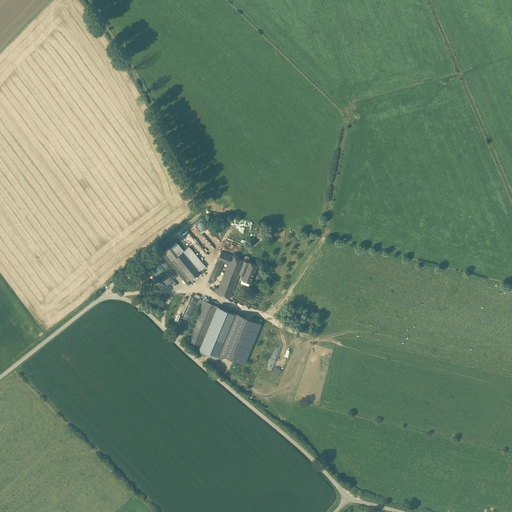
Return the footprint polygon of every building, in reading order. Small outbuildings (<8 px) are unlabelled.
[(223,240),(202,218),(196,223),(216,247),(223,240)] [(216,247),(196,223),(189,230),(209,254),(216,247)] [(266,230),(260,228),(258,234),(263,237),(266,230)] [(185,248),(177,238),(165,249),(174,262),(172,265),(187,281),(207,264),(190,243),(185,248)] [(247,256),(222,247),(211,274),(218,276),(225,258),(230,260),(218,290),(231,295),(240,275),(245,260),(247,256)] [(258,265),(245,260),(240,275),(245,276),(243,281),(251,284),(258,265)] [(192,295),(186,292),(173,320),(179,322),(192,295)] [(218,307),(203,300),(185,340),(202,346),(218,307)] [(197,303),(192,301),(182,326),(186,327),(197,303)] [(262,325),(234,313),(217,353),(244,365),(262,325)] [(332,402),(340,370),(332,369),(324,400),(332,402)]
